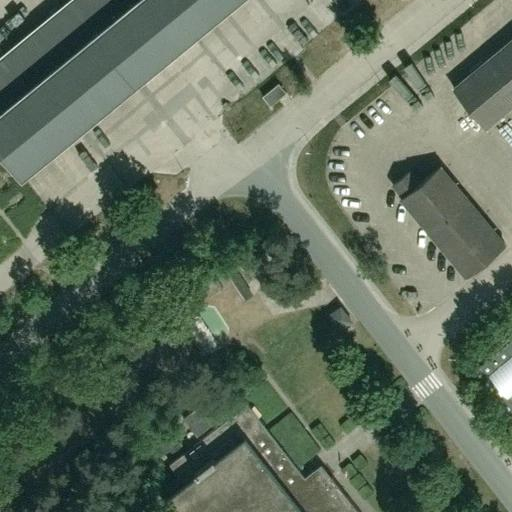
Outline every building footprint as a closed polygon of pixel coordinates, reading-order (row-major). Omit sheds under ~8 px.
[(234,0),(68,0),(0,56),(0,159),(6,155),(22,174),(42,158),(43,160),(45,158),(43,157),(60,143),(61,144),(63,143),(62,142),(79,128),(80,129),(82,128),(80,126),(98,112),(99,114),(100,113),(99,111),(116,97),(117,99),(119,97),(118,96),(135,81),(137,83),(138,81),(137,80),(154,67),(155,68),(156,67),(155,65),(173,51),(174,52),(175,51),(174,50),(191,36),(192,37),(194,36),(193,34),(210,20),(211,22),(213,20),(212,19),(229,5),(230,6),(231,5),(230,4),(234,0)] [(511,39),(453,88),(485,127),(511,104),(511,39)] [(286,92),(278,83),(262,96),(270,106),(286,92)] [(505,244),(439,165),(420,181),(409,169),(392,183),(402,196),(400,198),(466,277),(505,244)] [(216,277),(202,287),(208,296),(222,287),(216,277)] [(341,305),(326,315),(339,332),(353,322),(341,305)] [(511,338),(470,373),(506,416),(511,410),(511,338)] [(216,420),(219,424),(169,463),(185,483),(162,501),(170,511),(359,511),(331,475),(322,483),(312,470),(304,476),(247,402),(222,422),(205,400),(182,418),(196,436),(216,420)]
